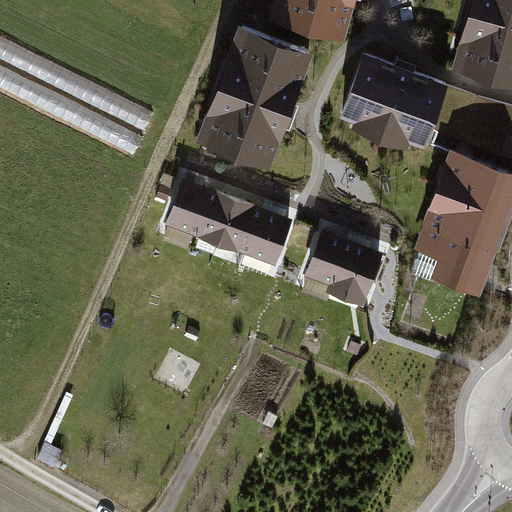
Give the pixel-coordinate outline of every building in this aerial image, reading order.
[(350,0),(286,0),(282,18),(341,34),(350,0)] [(511,0),(484,0),(478,22),(474,21),(468,42),(472,43),(465,68),(511,80),(511,0)] [(308,49),(251,28),(242,51),(239,50),(231,73),(234,74),(226,96),(222,95),(215,116),(218,117),(209,141),(267,162),(308,49)] [(445,82),(364,52),(342,111),(360,117),(361,114),(407,131),(406,135),(423,141),(445,82)] [(511,103),(452,87),(438,129),(500,152),(500,150),(511,154),(511,136),(506,134),(511,118),(511,103)] [(511,191),(511,169),(453,148),(446,167),(454,170),(441,205),(433,202),(427,221),(430,222),(492,245),(511,191)] [(184,179),(170,219),(195,228),(194,229),(219,239),(235,197),(215,190),(184,179)] [(235,197),(219,239),(244,248),(244,247),(274,258),(289,218),(254,205),(255,204),(235,197)] [(492,245),(430,222),(420,248),(442,256),(437,270),(477,284),(492,245)] [(362,298),(379,251),(323,231),(309,271),(333,279),(330,286),(362,298)]
